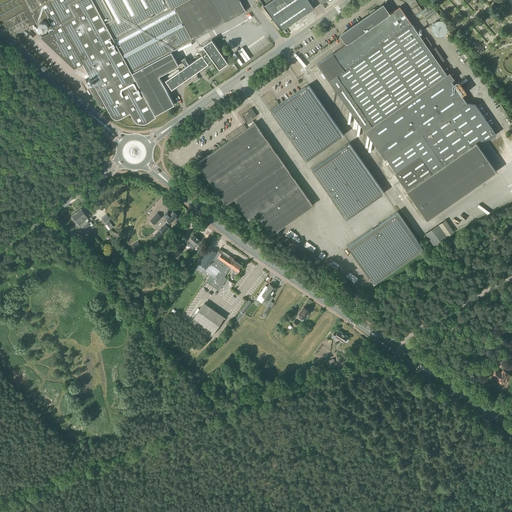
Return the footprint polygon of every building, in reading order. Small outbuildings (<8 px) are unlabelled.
[(0,0),(0,22),(14,35),(47,16),(66,6),(71,4),(115,84),(110,86),(123,110),(129,112),(130,111),(131,112),(133,117),(141,122),(148,122),(157,117),(157,115),(176,104),(160,76),(180,65),(172,51),(192,40),(246,11),(239,0),(0,0)] [(260,0),(264,5),(263,5),(282,30),(314,8),(308,0),(319,0),(322,3),(325,0),(260,0)] [(131,112),(130,111),(129,112),(123,110),(110,86),(115,84),(71,4),(66,6),(47,16),(54,28),(40,36),(74,68),(83,63),(93,83),(88,85),(99,106),(100,107),(101,108),(102,108),(104,108),(105,108),(107,107),(111,116),(112,117),(113,118),(114,118),(116,119),(117,119),(118,119),(120,118),(121,118),(130,113),(131,112)] [(333,53),(317,64),(328,81),(364,131),(365,131),(406,190),(427,220),(496,171),(475,142),(491,138),(496,134),(475,104),(467,102),(466,103),(451,81),(447,74),(439,64),(444,60),(436,48),(434,49),(431,51),(428,47),(431,45),(426,37),(422,39),(412,24),(400,7),(390,13),(390,12),(388,13),(383,6),(342,35),(347,43),(332,53),(333,53)] [(435,12),(426,19),(430,24),(440,17),(437,11),(436,12),(435,12)] [(432,27),(432,28),(432,29),(432,30),(432,31),(433,32),(433,33),(434,34),(435,34),(435,35),(436,35),(437,35),(437,36),(438,36),(439,36),(440,36),(441,36),(442,36),(443,35),(444,35),(444,34),(445,34),(445,33),(446,33),(446,32),(447,31),(447,30),(447,29),(447,28),(447,27),(447,26),(447,25),(446,24),(446,23),(445,23),(445,22),(444,22),(444,21),(443,21),(442,21),(441,20),(440,20),(439,20),(438,20),(438,21),(437,21),(436,21),(435,22),(434,22),(434,23),(433,23),(433,24),(432,25),(432,26),(432,27)] [(49,26),(48,25),(48,24),(47,23),(46,22),(44,21),(42,21),(41,22),(39,24),(39,26),(39,27),(39,28),(40,29),(41,30),(42,31),(43,31),(45,31),(47,30),(48,28),(48,27),(49,26)] [(165,80),(172,89),(208,64),(207,62),(212,59),(219,69),(228,63),(221,53),(223,52),(220,48),(219,49),(212,39),(203,46),(205,49),(200,52),(202,55),(189,64),(185,57),(181,60),(185,66),(165,80)] [(271,111),(306,161),(343,135),(309,85),(271,111)] [(242,115),(247,122),(253,118),(252,118),(256,116),(251,109),(248,111),(242,115)] [(197,163),(226,204),(234,199),(248,219),(257,214),(271,235),(312,206),(255,123),(197,163)] [(312,169),(346,219),(384,193),(349,143),(312,169)] [(76,212),(89,230),(92,229),(86,220),(88,219),(85,216),(86,216),(85,215),(86,214),(86,213),(84,209),(82,209),(81,210),(81,209),(76,212)] [(163,216),(169,222),(171,220),(172,221),(175,218),(176,220),(179,217),(173,211),(170,214),(167,211),(164,214),(165,214),(163,216)] [(89,230),(76,212),(72,215),(72,216),(71,217),(71,218),(74,222),(75,222),(76,222),(77,222),(79,225),(81,224),(87,232),(89,230)] [(348,246),(374,284),(423,249),(397,212),(348,246)] [(150,221),(154,225),(161,218),(157,214),(150,221)] [(108,221),(105,223),(109,230),(113,227),(108,221)] [(427,233),(435,245),(446,237),(446,236),(452,232),(445,221),(427,233)] [(187,243),(186,244),(192,249),(195,245),(196,245),(199,241),(198,240),(199,240),(193,235),(191,238),(190,238),(186,242),(187,243)] [(195,270),(202,275),(204,271),(210,275),(206,282),(219,290),(226,279),(224,277),(229,269),(233,271),(233,272),(231,275),(234,277),(236,274),(237,275),(239,271),(238,270),(242,265),(233,259),(234,258),(230,256),(229,258),(222,253),(221,254),(218,251),(216,253),(209,249),(195,270)] [(95,259),(99,263),(103,258),(99,254),(95,259)] [(263,301),(265,298),(273,286),(269,284),(267,287),(265,286),(257,298),(263,301)] [(273,286),(265,298),(268,300),(270,298),(276,288),(273,286)] [(194,318),(203,325),(201,328),(205,331),(212,335),(214,332),(224,317),(204,303),(194,318)] [(240,312),(243,314),(249,306),(246,304),(240,312)] [(299,314),(297,317),(303,321),(304,318),(305,318),(309,311),(304,307),(299,314)] [(334,332),(331,337),(333,338),(337,341),(338,340),(343,343),(344,341),(345,342),(346,342),(348,341),(348,340),(349,339),(348,338),(347,337),(347,336),(338,330),(336,334),(334,332)] [(490,374),(497,379),(496,379),(504,385),(507,382),(506,381),(510,376),(503,370),(502,372),(500,372),(495,368),(490,374)]
